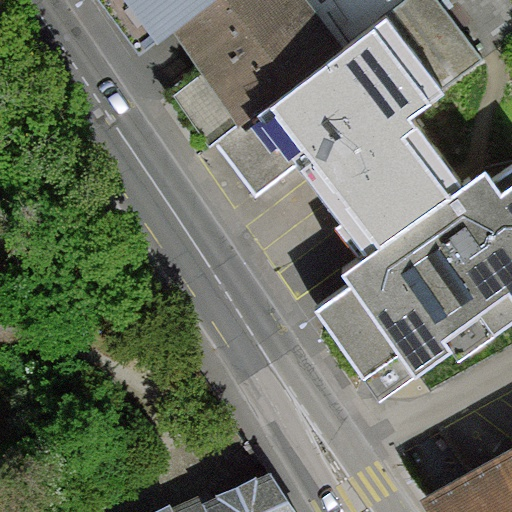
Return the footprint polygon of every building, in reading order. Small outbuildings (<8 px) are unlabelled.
[(101,0),(106,6),(124,30),(138,49),(167,27),(203,0),(101,0)] [(203,0),(167,27),(197,67),(164,91),(208,149),(217,142),(405,1),(404,0),(203,0)] [(406,0),(405,1),(217,142),(254,191),(290,164),(360,257),(469,176),(415,105),(478,58),(435,0),(406,0)] [(351,278),(315,306),(381,394),(451,342),(459,352),(511,312),(511,165),(493,179),(483,165),(469,176),(360,257),(344,269),(351,278)] [(432,511),(511,511),(511,443),(421,492),(432,511)] [(292,511),(273,468),(207,498),(204,491),(170,506),(168,501),(144,511),(292,511)]
